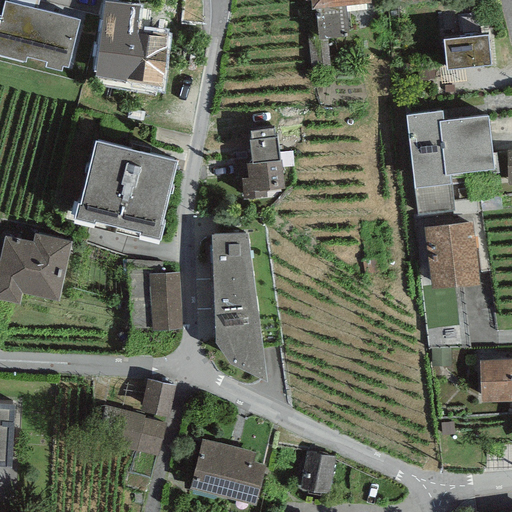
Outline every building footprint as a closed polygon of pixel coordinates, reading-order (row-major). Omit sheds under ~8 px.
[(79,12),(32,0),(2,0),(1,8),(0,8),(0,46),(26,53),(27,48),(46,53),(45,59),(61,63),(62,57),(67,58),(79,12)] [(131,0),(104,0),(95,68),(161,78),(167,32),(135,28),(139,1),(131,0)] [(311,0),(311,1),(315,1),(319,34),(349,31),(345,0),(311,0)] [(487,27),(443,32),(446,65),(490,61),(487,27)] [(488,110),(443,115),(442,105),(406,109),(414,180),(499,171),(496,152),(493,152),(488,110)] [(274,123),(250,125),(251,133),(249,134),(252,157),(280,155),(277,131),(275,131),(274,123)] [(177,152),(95,132),(79,193),(77,193),(73,209),(95,214),(96,211),(138,222),(137,226),(161,232),(165,215),(161,214),(177,152)] [(281,154),(280,155),(252,157),(246,158),(247,173),(241,174),(243,194),(267,192),(266,184),(284,183),(281,154)] [(472,215),(423,222),(433,284),(481,276),(472,215)] [(248,227),(211,230),(215,333),(230,356),(266,372),(248,227)] [(33,236),(5,229),(0,251),(0,292),(19,297),(21,285),(58,293),(71,236),(35,228),(33,236)] [(179,271),(149,272),(151,325),(181,324),(179,271)] [(511,354),(479,356),(480,398),(511,396),(511,354)] [(176,382),(147,375),(139,406),(168,412),(176,382)] [(14,395),(0,393),(0,456),(11,457),(14,395)] [(166,420),(107,403),(98,435),(157,452),(166,420)] [(265,460),(254,458),(256,450),(202,437),(191,485),(255,500),(265,460)] [(335,453),(306,448),(300,484),(329,489),(335,453)]
